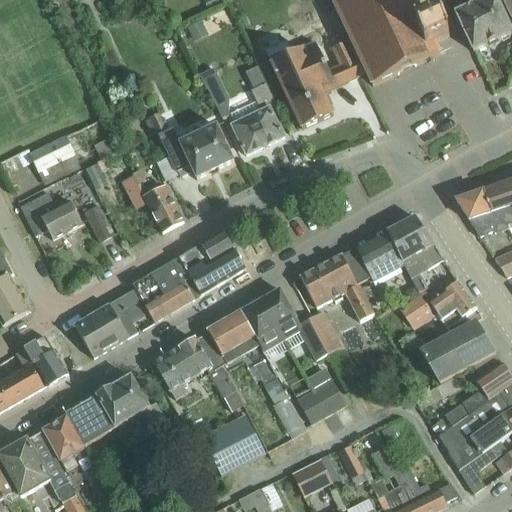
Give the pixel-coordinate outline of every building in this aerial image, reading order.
[(351,43),(348,44),(363,78),(367,77),(372,89),(441,56),(436,46),(449,40),(440,21),(427,27),(420,13),(423,12),(422,9),(419,11),(414,0),(330,0),(335,10),(333,12),(334,14),(337,13),(343,27),(341,28),(342,30),(344,29),(351,43)] [(511,37),(511,36),(511,35),(495,0),(494,0),(466,13),(462,4),(454,8),(453,8),(452,9),(473,54),(475,54),(474,53),(488,47),(489,48),(497,44),(497,43),(511,36),(511,37)] [(511,0),(501,0),(511,22),(511,0)] [(192,28),(198,40),(212,32),(205,21),(192,28)] [(363,78),(348,44),(332,51),(341,68),(328,74),(316,46),(292,57),(287,45),(266,54),(302,132),(333,118),(323,96),(363,78)] [(214,72),(200,78),(224,125),(227,124),(226,121),(228,120),(229,102),(214,72)] [(64,78),(55,81),(70,123),(92,115),(80,81),(67,86),(64,78)] [(231,129),(246,159),(284,140),(270,111),(276,108),(268,92),(263,95),(261,90),(253,94),(263,114),(231,129)] [(210,176),(234,165),(217,128),(180,146),(173,131),(167,135),(158,117),(150,121),(176,176),(178,175),(180,180),(192,175),(196,183),(210,177),(210,176)] [(88,131),(93,141),(101,137),(96,127),(88,131)] [(30,157),(45,189),(79,173),(79,174),(119,155),(112,140),(94,148),(87,131),(66,140),(30,157)] [(150,168),(132,177),(135,184),(137,188),(155,179),(150,168)] [(511,182),(483,193),(492,215),(497,214),(498,216),(500,221),(502,225),(506,227),(509,227),(510,230),(511,229),(511,182)] [(136,211),(147,206),(143,200),(137,188),(135,184),(125,190),(136,211)] [(143,200),(147,206),(163,236),(184,225),(165,189),(143,200)] [(510,230),(509,227),(506,227),(502,225),(500,221),(498,216),(497,214),(492,215),(483,193),(456,203),(480,240),(493,234),(494,236),(510,230)] [(48,234),(53,243),(82,228),(70,205),(56,212),(48,196),(20,211),(36,240),(48,234)] [(114,238),(99,208),(85,216),(100,245),(114,238)] [(415,220),(387,235),(405,268),(412,282),(420,298),(421,297),(428,296),(426,293),(427,292),(420,277),(443,263),(415,220)] [(224,235),(179,261),(192,281),(202,298),(243,273),(244,268),(224,235)] [(387,235),(342,259),(352,277),(354,276),(360,287),(371,281),(373,285),(405,268),(387,235)] [(0,323),(3,329),(31,314),(10,278),(14,276),(0,250),(0,323)] [(511,253),(495,262),(507,281),(511,278),(511,253)] [(357,288),(360,287),(354,276),(352,277),(342,259),(301,279),(316,311),(345,297),(360,326),(374,319),(359,289),(358,290),(357,288)] [(135,288),(138,292),(144,304),(146,308),(145,308),(151,317),(156,326),(196,302),(186,285),(192,281),(179,261),(135,288)] [(432,302),(428,296),(421,297),(420,298),(419,299),(401,312),(413,329),(425,321),(427,323),(439,315),(449,330),(479,310),(459,283),(432,302)] [(134,327),(151,317),(145,308),(146,308),(144,304),(138,292),(76,328),(95,361),(139,335),(134,327)] [(263,303),(261,304),(283,341),(284,341),(290,352),(306,344),(316,364),(326,359),(326,358),(332,355),(327,345),(313,321),(300,327),(281,295),(280,293),(263,303)] [(242,315),(260,348),(263,353),(283,341),(261,304),(242,315)] [(210,335),(197,343),(212,370),(213,369),(216,374),(223,369),(260,348),(242,315),(209,333),(210,335)] [(323,315),(313,321),(327,345),(332,355),(326,358),(326,359),(334,373),(347,397),(360,390),(339,352),(342,351),(334,335),(323,315)] [(498,356),(478,324),(421,354),(442,386),(473,369),(497,357),(498,356)] [(47,340),(26,352),(34,367),(47,389),(69,377),(47,340)] [(212,370),(197,343),(196,342),(155,366),(176,402),(184,397),(179,388),(208,372),(225,400),(236,393),(223,369),(216,374),(213,369),(212,370)] [(34,367),(26,352),(3,366),(11,381),(0,386),(0,415),(44,390),(31,368),(34,367)] [(511,387),(511,378),(497,357),(473,369),(480,380),(475,383),(482,393),(445,417),(453,428),(511,387)] [(272,372),(259,380),(275,407),(287,400),(272,372)] [(464,390),(458,379),(414,401),(420,413),(464,390)] [(133,380),(67,418),(85,450),(146,414),(165,449),(177,442),(156,407),(150,410),(133,380)] [(321,390),(335,414),(347,407),(333,383),(321,390)] [(511,387),(453,428),(437,439),(449,455),(447,456),(459,474),(494,448),(501,443),(511,435),(511,434),(511,387)] [(298,403),(311,427),(335,414),(321,390),(298,403)] [(225,401),(233,414),(244,407),(237,395),(225,401)] [(296,428),(302,425),(292,401),(285,404),(296,428)] [(85,450),(67,418),(56,424),(56,428),(45,434),(62,464),(61,465),(66,474),(77,467),(72,458),(85,451),(85,450)] [(405,418),(395,423),(403,437),(412,432),(405,418)] [(203,440),(223,478),(266,457),(247,419),(203,440)] [(511,434),(511,435),(511,436),(511,452),(496,465),(504,476),(511,469),(511,434)] [(42,436),(0,460),(0,461),(22,501),(50,485),(58,499),(73,492),(42,436)] [(494,448),(459,474),(474,498),(486,489),(476,474),(507,452),(501,443),(494,448)] [(356,456),(352,448),(338,455),(352,482),(364,476),(355,457),(356,456)] [(412,464),(422,479),(436,470),(427,455),(412,464)] [(22,501),(0,461),(0,511),(11,511),(9,509),(22,501)] [(321,461),(293,476),(305,499),(333,484),(321,461)] [(408,472),(402,475),(413,495),(421,511),(440,511),(448,509),(446,506),(457,499),(450,486),(449,487),(439,492),(431,496),(426,488),(419,492),(408,472)] [(388,497),(381,483),(371,488),(378,503),(388,497)] [(392,505),(390,506),(393,511),(421,511),(413,495),(408,486),(391,495),(390,501),(392,505)] [(272,487),(263,491),(273,511),(276,511),(283,509),(272,487)] [(84,511),(73,492),(58,499),(59,501),(69,496),(72,501),(63,506),(66,511),(84,511)] [(270,511),(261,492),(239,503),(242,511),(251,511),(255,510),(255,511),(270,511)] [(373,511),(368,502),(348,511),(373,511)]
